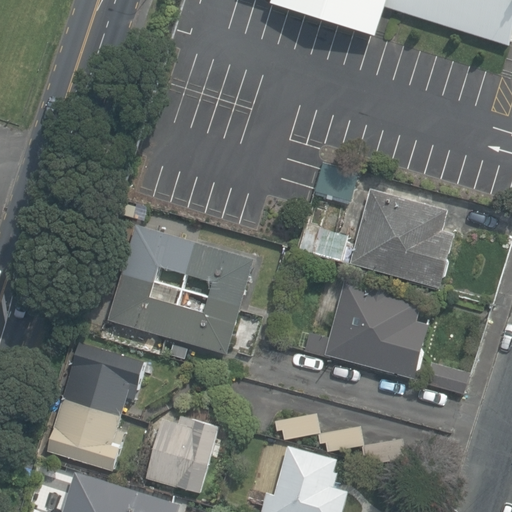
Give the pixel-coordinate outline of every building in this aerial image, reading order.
[(511,44),(511,0),(275,0),(275,2),(380,35),(389,6),(405,11),(511,44)] [(302,250),(443,288),(458,234),(445,231),(450,211),(373,190),(358,245),(349,242),(350,236),(323,228),(321,234),(308,230),(302,250)] [(310,223),(320,226),(325,210),(315,207),(310,223)] [(112,319),(229,354),(257,260),(139,225),(112,319)] [(315,290),(323,263),(297,255),(289,282),(315,290)] [(333,356),(418,379),(433,325),(419,321),(425,301),(394,293),(395,289),(372,283),(371,287),(348,281),(333,337),(312,331),(307,351),(333,358),(333,356)] [(273,335),(280,337),(288,312),(281,309),(273,335)] [(51,450),(116,470),(127,433),(120,431),(130,398),(137,400),(148,362),(84,343),(51,450)] [(428,383),(465,393),(471,373),(434,363),(428,383)] [(286,429),(288,439),(323,432),(320,414),(278,421),(280,430),(286,429)] [(150,476),(203,492),(222,427),(185,416),(182,424),(167,420),(150,476)] [(329,442),(330,451),(366,444),(363,426),(321,433),(323,443),(329,442)] [(372,454),(374,463),(410,457),(407,439),(365,446),(366,456),(372,454)] [(264,511),(345,511),(351,492),(336,487),(341,473),(336,471),(340,460),(291,446),(277,495),(270,493),(264,511)] [(182,511),(184,505),(80,473),(68,511),(182,511)]
